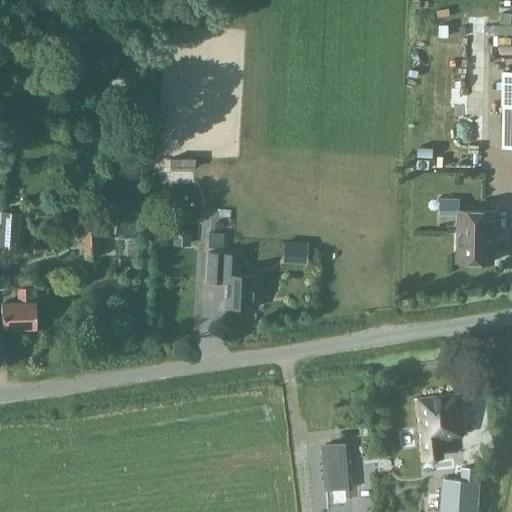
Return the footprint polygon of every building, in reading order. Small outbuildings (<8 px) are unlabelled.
[(502,104),(501,148),(511,147),(511,71),(502,71),(502,104)] [(170,159),(170,168),(192,168),(193,160),(170,159)] [(20,211),(0,209),(0,247),(17,249),(20,211)] [(458,261),(493,262),(494,211),(459,210),(458,261)] [(82,227),(83,255),(96,255),(95,227),(82,227)] [(174,231),(173,246),(187,247),(188,232),(174,231)] [(207,234),(207,246),(220,247),(221,235),(207,234)] [(305,262),(306,243),(283,242),(282,260),(305,262)] [(224,306),(225,306),(255,307),(257,275),(238,274),(239,254),(207,253),(206,281),(225,282),(224,306)] [(0,264),(0,283),(8,283),(7,264),(0,264)] [(0,304),(0,327),(35,326),(35,302),(31,302),(31,287),(17,287),(17,303),(0,304)] [(449,436),(464,435),(459,393),(414,398),(421,455),(439,453),(437,440),(449,439),(449,436)] [(325,444),(329,490),(349,489),(345,443),(325,444)] [(443,478),(441,511),(476,511),(479,469),(463,467),(462,479),(443,478)]
